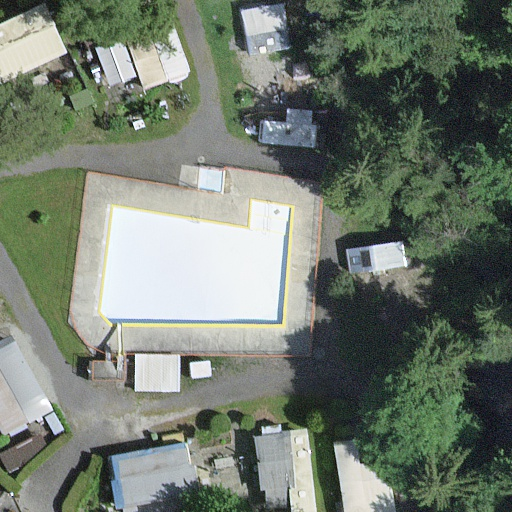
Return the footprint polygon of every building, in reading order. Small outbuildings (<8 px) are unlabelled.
[(41,0),(34,0),(0,16),(0,72),(1,74),(63,44),(41,0)] [(14,328),(0,335),(0,422),(4,429),(54,401),(14,328)] [(322,511),(319,421),(259,423),(262,511),(322,511)] [(349,511),(394,511),(415,509),(402,425),(337,434),(349,511)] [(190,432),(110,446),(123,511),(202,497),(190,432)]
